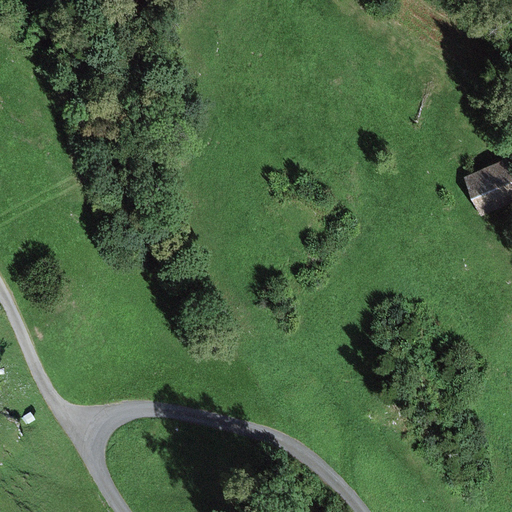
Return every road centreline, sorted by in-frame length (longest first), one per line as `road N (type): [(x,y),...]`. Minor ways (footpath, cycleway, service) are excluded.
road 1 (track): [(121,511),(86,451),(105,419),(152,408),(280,437),(363,511)]
road 2 (track): [(0,288),(33,364),(86,451)]
